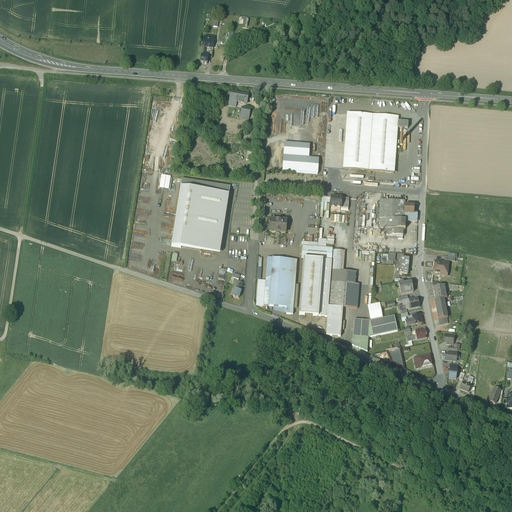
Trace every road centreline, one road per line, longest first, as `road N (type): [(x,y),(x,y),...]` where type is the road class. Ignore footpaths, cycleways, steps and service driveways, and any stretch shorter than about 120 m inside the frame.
road 1 (secondary): [(425,98),(89,73),(46,66),(0,45)]
road 2 (residential): [(261,151),(248,313),(437,389)]
road 3 (track): [(487,511),(301,420),(281,432),(219,511)]
road 4 (residential): [(437,389),(420,274),(425,98)]
road 5 (track): [(248,313),(20,238)]
road 6 (track): [(38,74),(20,238)]
road 7 (track): [(222,83),(230,52),(304,29),(321,0)]
